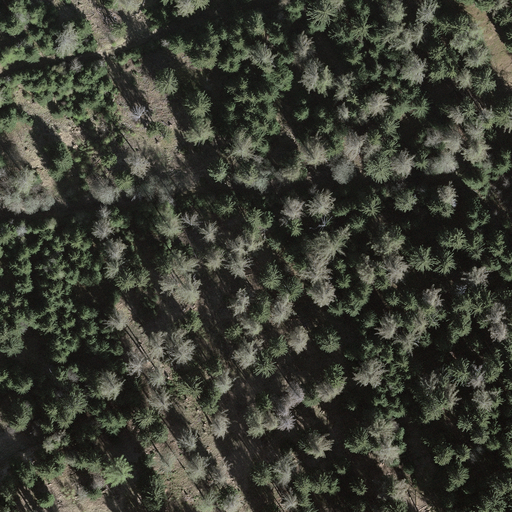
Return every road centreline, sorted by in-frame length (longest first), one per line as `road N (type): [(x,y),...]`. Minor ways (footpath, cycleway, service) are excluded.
road 1 (track): [(511,125),(434,176),(207,186),(46,210),(0,208)]
road 2 (track): [(0,72),(98,54),(255,0)]
